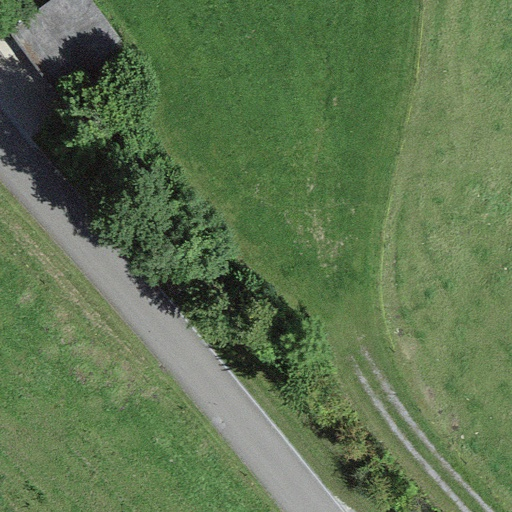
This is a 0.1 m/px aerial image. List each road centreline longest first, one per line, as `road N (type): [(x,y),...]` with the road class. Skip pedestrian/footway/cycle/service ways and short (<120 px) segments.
road 1 (unclassified): [(0,141),(313,511)]
road 2 (track): [(359,360),(418,449),(479,511)]
